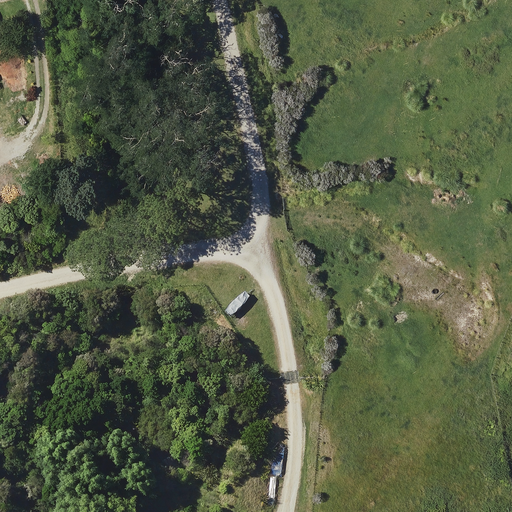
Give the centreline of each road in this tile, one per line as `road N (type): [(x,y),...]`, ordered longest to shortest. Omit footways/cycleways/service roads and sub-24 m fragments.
road 1 (unclassified): [(270,248),(0,306)]
road 2 (unclassified): [(270,248),(290,511)]
road 3 (unclassified): [(241,0),(270,248)]
